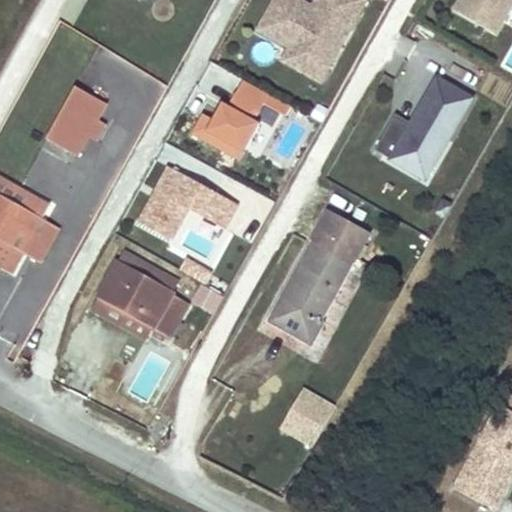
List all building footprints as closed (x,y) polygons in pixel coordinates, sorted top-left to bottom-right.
[(328,70),(351,29),(312,7),(299,0),(274,0),(258,31),(289,48),(328,70)] [(358,16),(327,0),(316,0),(312,7),(351,29),(358,16)] [(327,0),(358,16),(366,0),(327,0)] [(511,0),(460,0),(453,11),(496,36),(511,7),(511,0)] [(321,83),(328,70),(289,48),(282,61),(321,83)] [(448,140),(472,99),(437,79),(409,129),(393,119),(375,151),(383,155),(426,180),(448,140)] [(292,109),(271,97),(246,83),(231,109),(225,106),(215,123),(202,116),(191,136),(203,143),(239,164),(261,127),(256,124),(265,108),(285,120),(292,109)] [(76,87),(46,139),(76,156),(106,104),(76,87)] [(318,104),(311,116),(322,122),(329,110),(318,104)] [(426,180),(383,155),(380,160),(427,186),(453,142),(448,140),(426,180)] [(239,195),(171,158),(153,190),(191,211),(221,228),(239,195)] [(0,177),(0,195),(42,219),(50,205),(0,177)] [(191,211),(153,190),(138,218),(175,239),(191,211)] [(0,195),(0,242),(11,249),(19,236),(30,242),(42,219),(0,195)] [(328,211),(266,322),(311,347),(325,323),(321,321),(369,234),(328,211)] [(11,249),(0,242),(0,265),(13,273),(23,254),(40,264),(59,229),(42,219),(30,242),(19,236),(11,249)] [(123,253),(118,262),(174,293),(179,284),(123,253)] [(216,275),(187,260),(181,270),(210,285),(216,275)] [(118,262),(104,286),(115,292),(108,304),(153,329),(169,338),(188,304),(172,296),(174,293),(118,262)] [(115,292),(104,286),(91,309),(146,341),(153,329),(108,304),(115,292)] [(337,409),(305,389),(280,429),(313,449),(337,409)] [(511,406),(502,401),(494,414),(511,423),(511,406)] [(511,423),(494,414),(448,498),(474,511),(494,511),(511,480),(511,469),(511,468),(511,423)]
